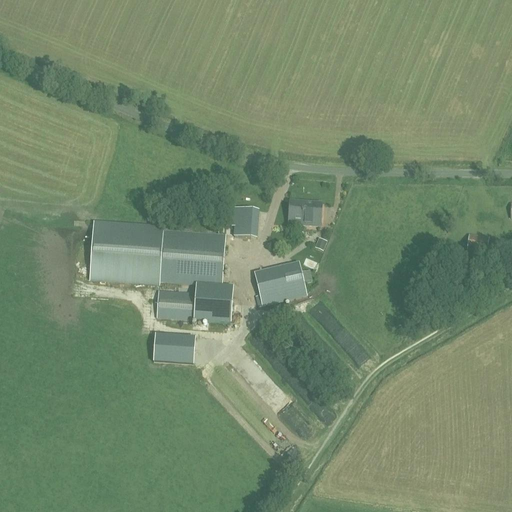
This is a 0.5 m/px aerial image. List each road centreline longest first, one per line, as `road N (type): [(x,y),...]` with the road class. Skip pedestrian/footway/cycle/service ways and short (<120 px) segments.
road 1 (unclassified): [(511,173),(280,166),(0,58)]
road 2 (track): [(511,295),(379,372),(340,432),(334,427)]
